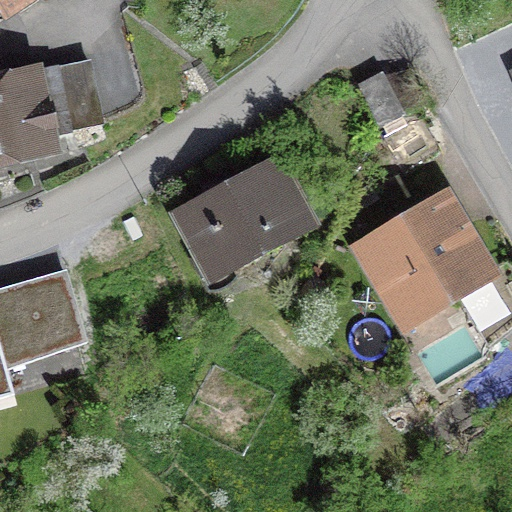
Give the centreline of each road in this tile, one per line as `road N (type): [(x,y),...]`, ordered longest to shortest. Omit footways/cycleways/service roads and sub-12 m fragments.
road 1 (residential): [(0,237),(89,202),(167,157),(293,59),(340,0)]
road 2 (residential): [(511,202),(399,0)]
